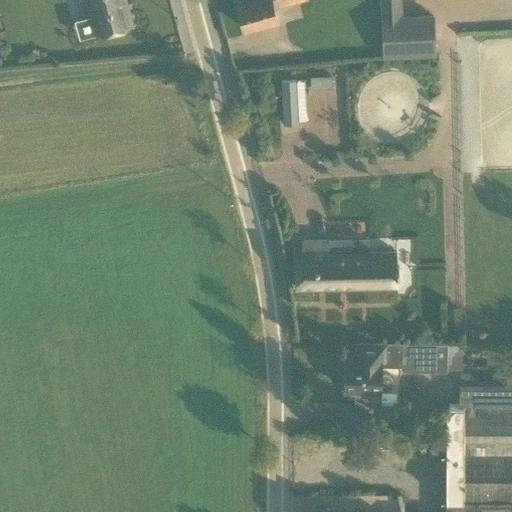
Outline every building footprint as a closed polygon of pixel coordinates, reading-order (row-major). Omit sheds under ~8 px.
[(86,0),(95,33),(132,24),(126,0),(86,0)] [(238,0),(236,1),(244,29),(278,19),(275,8),(303,0),(238,0)] [(402,0),(378,0),(379,59),(437,58),(436,16),(403,17),(402,0)] [(393,286),(393,252),(328,252),(328,239),(301,239),(301,253),(295,253),(295,286),(393,286)] [(355,388),(354,404),(397,405),(397,371),(460,372),(461,343),(352,342),(352,357),(344,356),(343,388),(355,388)] [(511,511),(511,387),(461,387),(461,404),(446,404),(444,511),(511,511)]
